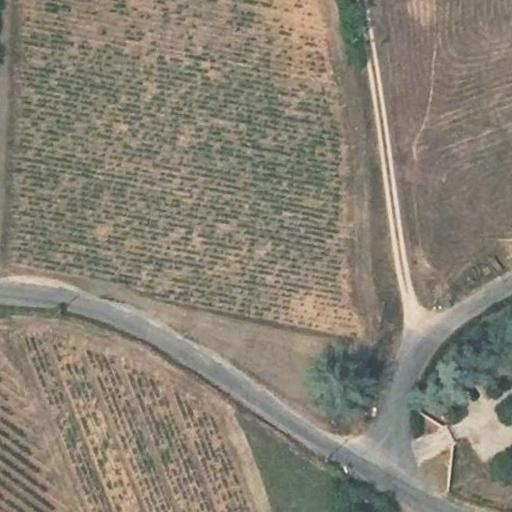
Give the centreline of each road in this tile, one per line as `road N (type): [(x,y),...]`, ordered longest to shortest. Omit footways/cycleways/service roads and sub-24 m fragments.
road 1 (residential): [(0,293),(93,302),(164,337),(375,474)]
road 2 (track): [(365,0),(409,365)]
road 3 (residential): [(511,281),(409,365),(375,474)]
